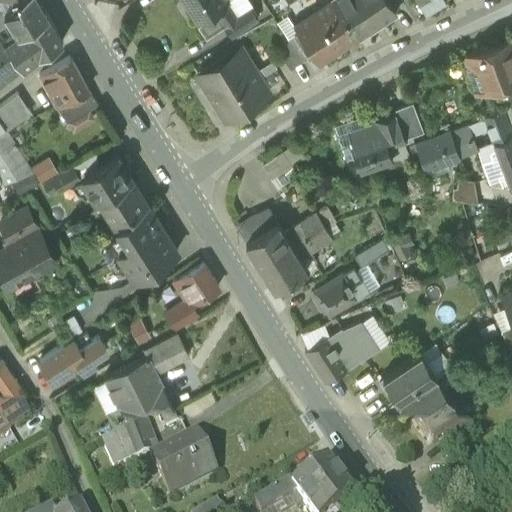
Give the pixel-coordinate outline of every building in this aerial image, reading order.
[(0,0),(0,4),(2,8),(17,33),(48,15),(39,0),(0,0)] [(182,0),(197,23),(214,11),(228,2),(226,0),(182,0)] [(250,0),(226,0),(228,2),(237,16),(250,7),(253,5),(250,0)] [(319,63),(357,38),(332,0),(327,0),(293,23),(298,31),(313,54),(319,63)] [(332,0),(357,38),(371,29),(371,30),(382,23),(381,22),(396,13),(387,0),(332,0)] [(446,4),(443,0),(429,0),(419,6),(426,16),(446,4)] [(228,2),(214,11),(223,25),(237,16),(228,2)] [(224,26),(231,36),(258,18),(250,7),(237,16),(223,25),(224,26)] [(0,36),(4,42),(17,33),(2,8),(0,8),(0,36)] [(224,26),(223,25),(214,11),(197,23),(207,38),(224,26)] [(288,38),(298,31),(293,23),(287,14),(276,21),(288,38)] [(62,42),(48,15),(17,33),(4,42),(23,68),(38,56),(62,42)] [(288,38),(289,40),(303,61),(313,54),(298,31),(288,38)] [(0,85),(23,68),(4,42),(0,36),(0,85)] [(465,68),(474,93),(484,89),(507,81),(511,78),(511,37),(464,56),(464,58),(465,58),(467,63),(465,68)] [(291,69),(303,61),(289,40),(277,47),(291,69)] [(199,75),(225,117),(267,91),(241,49),(199,75)] [(40,74),(58,107),(81,93),(88,90),(70,56),(40,74)] [(484,89),(492,109),(511,102),(511,93),(507,81),(484,89)] [(0,104),(0,119),(6,127),(30,110),(17,92),(0,104)] [(90,109),(81,93),(58,107),(66,122),(67,122),(90,109)] [(394,115),(404,139),(423,131),(412,102),(392,110),(394,115)] [(90,109),(67,122),(73,132),(96,119),(90,109)] [(30,110),(6,127),(10,134),(35,117),(30,110)] [(511,135),(511,134),(511,132),(504,110),(415,143),(425,169),(428,167),(447,160),(473,151),(469,139),(476,137),(473,131),(487,126),(493,141),(511,135)] [(356,128),(361,140),(383,133),(387,144),(404,139),(394,115),(357,128),(356,128)] [(345,160),(355,156),(351,144),(361,140),(356,128),(357,128),(354,118),(333,125),(345,160)] [(0,173),(4,184),(31,168),(10,134),(6,127),(0,119),(0,173)] [(392,159),(387,144),(383,133),(361,140),(351,144),(355,156),(360,170),(392,159)] [(511,136),(511,135),(493,141),(496,149),(501,164),(508,182),(511,180),(511,136)] [(469,139),(473,151),(478,149),(477,147),(479,146),(476,137),(469,139)] [(490,151),(496,149),(493,141),(479,146),(477,147),(478,149),(482,162),(493,158),(490,151)] [(294,142),(281,150),(291,165),(304,156),(294,142)] [(501,164),(496,149),(490,151),(493,158),(482,162),(489,182),(501,178),(497,165),(501,164)] [(274,177),(291,165),(281,150),(262,163),(272,178),(274,177)] [(96,154),(73,166),(74,167),(72,168),(77,177),(71,181),(64,171),(54,177),(53,177),(52,177),(60,190),(81,178),(99,167),(95,162),(96,154)] [(49,155),(30,165),(40,183),(59,173),(49,155)] [(96,202),(101,199),(132,179),(117,155),(99,167),(81,178),(96,202)] [(450,169),(447,160),(428,167),(431,175),(450,169)] [(298,175),(291,165),(274,177),(281,186),(298,175)] [(64,171),(71,181),(77,177),(72,168),(74,167),(73,166),(64,171)] [(28,173),(10,183),(17,195),(35,186),(28,173)] [(147,203),(132,179),(101,199),(116,223),(147,203)] [(453,197),(477,202),(472,181),(461,179),(459,188),(455,187),(453,197)] [(162,226),(147,203),(116,223),(123,233),(110,241),(119,254),(162,226)] [(326,204),(316,211),(325,225),(337,221),(326,204)] [(0,251),(0,268),(9,285),(55,260),(43,239),(44,234),(40,232),(25,205),(0,218),(12,240),(4,244),(6,248),(0,251)] [(236,224),(246,240),(277,221),(268,207),(248,216),(236,224)] [(283,231),(291,245),(325,225),(316,211),(283,231)] [(246,241),(260,264),(291,245),(283,231),(277,221),(246,240),(246,241)] [(511,234),(508,224),(491,231),(496,244),(511,237),(511,234)] [(332,238),(325,225),(291,245),(299,258),(332,238)] [(178,250),(162,226),(119,254),(134,278),(178,250)] [(400,227),(387,234),(399,259),(413,252),(409,245),(414,243),(409,232),(404,234),(400,227)] [(372,243),(379,254),(388,249),(381,238),(372,243)] [(355,254),(361,265),(366,262),(379,254),(372,243),(355,254)] [(299,258),(291,245),(260,264),(274,288),(306,268),(299,258)] [(361,265),(355,268),(361,279),(369,273),(376,284),(379,282),(366,262),(361,265)] [(185,302),(188,307),(219,287),(203,263),(172,282),(185,302)] [(368,291),(367,289),(361,279),(355,268),(353,265),(342,272),(314,289),(329,314),(356,297),(368,291)] [(369,273),(361,279),(367,289),(376,284),(369,273)] [(511,297),(511,291),(501,296),(503,302),(511,297)] [(397,294),(384,299),(389,312),(402,307),(397,294)] [(511,297),(503,302),(505,306),(511,323),(511,297)] [(173,324),(174,327),(193,316),(188,307),(185,302),(166,313),(173,324)] [(501,329),(511,324),(511,323),(505,306),(492,311),(501,329)] [(372,312),(359,321),(377,348),(390,340),(372,312)] [(72,336),(83,329),(73,313),(62,320),(72,336)] [(151,337),(140,316),(127,323),(139,344),(151,337)] [(341,327),(340,327),(360,359),(377,348),(359,321),(342,328),(341,327)] [(493,321),(478,328),(483,339),(498,333),(493,321)] [(308,348),(329,334),(324,324),(301,333),(308,348)] [(502,332),(511,354),(511,324),(501,329),(502,332)] [(305,349),(325,381),(360,359),(340,327),(329,334),(308,348),(305,349)] [(143,349),(146,355),(147,354),(156,371),(188,354),(177,332),(143,349)] [(87,333),(74,341),(79,347),(91,339),(87,333)] [(98,335),(91,339),(79,347),(74,341),(72,337),(39,359),(54,383),(79,366),(83,372),(97,363),(91,355),(106,348),(98,335)] [(435,341),(421,351),(437,376),(452,366),(435,341)] [(390,389),(399,401),(437,376),(421,351),(379,379),(387,391),(390,389)] [(162,384),(156,371),(147,354),(146,355),(105,375),(107,379),(119,405),(162,384)] [(0,385),(2,388),(16,379),(8,368),(0,373),(0,385)] [(453,400),(437,376),(399,401),(396,403),(403,415),(407,413),(415,425),(453,400)] [(7,394),(19,411),(32,402),(16,379),(2,388),(7,394)] [(106,412),(119,405),(107,379),(93,386),(106,412)] [(146,422),(160,415),(174,408),(162,384),(119,405),(131,429),(132,429),(139,426),(146,422)] [(0,398),(0,438),(25,423),(17,412),(19,411),(7,394),(0,398)] [(469,423),(453,400),(415,425),(430,448),(444,439),(468,423),(469,423)] [(181,422),(174,408),(160,415),(166,429),(181,422)] [(144,438),(151,435),(146,422),(139,426),(144,438)] [(444,439),(453,452),(478,439),(468,423),(444,439)] [(131,429),(124,432),(135,461),(150,454),(147,447),(155,444),(151,435),(144,438),(139,426),(132,429),(131,429)] [(113,470),(135,461),(124,432),(100,442),(113,470)] [(150,459),(169,499),(215,474),(196,433),(156,454),(156,455),(150,459)] [(301,505),(305,511),(337,511),(353,501),(326,464),(324,465),(291,490),(290,490),(295,498),(301,505)] [(252,507),(255,511),(271,511),(295,498),(290,490),(291,490),(288,486),(252,507)] [(289,511),(301,505),(295,498),(271,511),(289,511)] [(197,511),(220,511),(222,511),(216,501),(197,511)]
